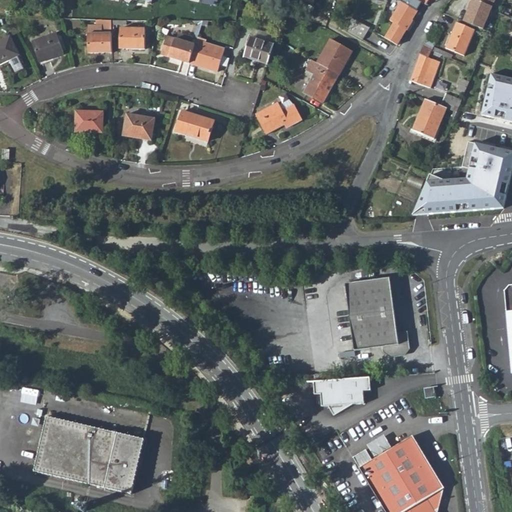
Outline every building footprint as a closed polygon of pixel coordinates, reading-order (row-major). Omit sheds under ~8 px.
[(395,0),(402,4),(391,23),(395,25),(388,38),(401,46),(421,13),(412,8),(416,0),(415,0),(395,0)] [(475,0),(473,0),(464,22),(484,30),(496,0),(479,0),(479,2),(475,0)] [(89,53),(113,53),(112,27),(112,22),(97,22),(97,26),(89,26),(89,53)] [(227,24),(220,22),(218,28),(224,30),(227,24)] [(363,23),(356,34),(367,40),(374,29),(363,23)] [(475,31),(457,23),(446,48),(464,56),(475,31)] [(146,30),(122,30),(122,50),(145,51),(146,30)] [(437,39),(428,35),(424,47),(433,51),(437,39)] [(36,51),(41,66),(64,56),(57,36),(33,46),(36,51)] [(167,36),(164,45),(173,47),(176,38),(167,36)] [(246,56),(270,63),(276,44),(252,37),(246,56)] [(162,54),(190,62),(196,45),(176,38),(173,47),(164,45),(162,54)] [(334,39),(320,63),(342,74),(356,50),(334,39)] [(224,49),(198,40),(196,45),(190,62),(216,71),(224,49)] [(12,41),(0,46),(0,67),(20,58),(12,41)] [(430,58),(433,51),(424,47),(416,66),(411,80),(430,88),(441,63),(430,58)] [(325,102),(342,74),(320,63),(314,59),(308,69),(316,73),(306,91),(325,102)] [(511,77),(492,73),(482,116),(511,123),(511,77)] [(462,93),(466,94),(471,83),(463,79),(459,89),(463,90),(462,93)] [(447,94),(444,102),(460,107),(463,100),(447,94)] [(447,108),(458,113),(460,107),(444,102),(443,106),(429,100),(415,130),(435,139),(447,108)] [(281,103),(258,115),(268,134),(287,124),(289,127),(305,119),(298,106),(291,102),(283,106),(281,103)] [(216,120),(185,111),(179,131),(210,140),(216,120)] [(105,112),(77,112),(76,133),(105,133),(105,112)] [(153,126),(124,121),(121,142),(149,147),(153,126)] [(463,166),(433,168),(413,214),(505,208),(511,178),(511,150),(470,140),(463,166)] [(395,335),(390,279),(345,283),(350,351),(380,348),(381,351),(407,349),(406,339),(400,334),(395,335)] [(501,290),(507,374),(511,373),(511,284),(505,285),(501,290)] [(387,358),(402,357),(407,349),(381,351),(381,353),(387,358)] [(372,391),(371,377),(315,382),(315,395),(321,395),(322,407),(329,406),(334,417),(353,405),(365,403),(364,391),(372,391)] [(426,399),(436,398),(435,388),(424,389),(426,399)] [(46,417),(34,471),(131,493),(143,439),(46,417)] [(436,511),(447,504),(447,499),(441,490),(443,488),(411,436),(358,469),(384,511),(436,511)]
